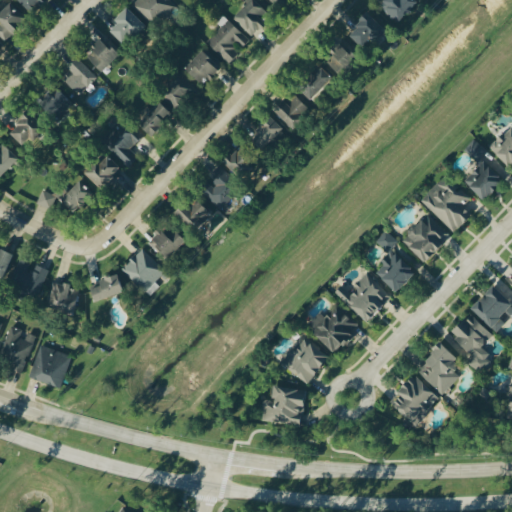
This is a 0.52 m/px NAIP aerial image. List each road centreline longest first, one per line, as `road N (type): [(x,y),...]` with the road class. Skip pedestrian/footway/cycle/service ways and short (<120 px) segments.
road 1 (secondary): [(0,435),(80,463),(210,492),(340,506),(511,499)]
road 2 (residential): [(82,248),(114,229),(333,0)]
road 3 (residential): [(511,225),(350,400)]
road 4 (secondary): [(511,470),(277,465)]
road 5 (secondary): [(216,458),(19,405)]
road 6 (residential): [(0,95),(93,0)]
